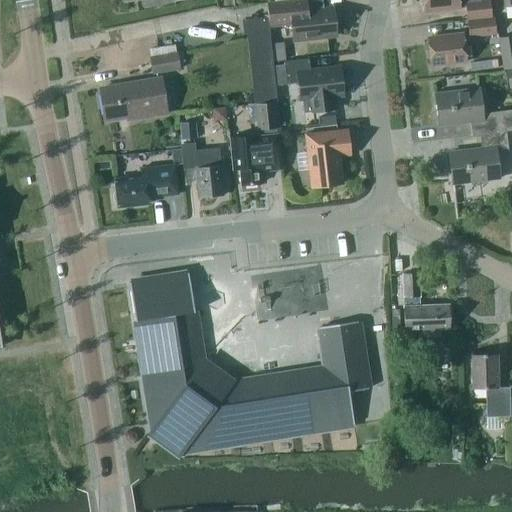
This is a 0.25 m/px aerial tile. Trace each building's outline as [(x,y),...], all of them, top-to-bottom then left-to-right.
[(306,10),(305,0),(288,0),(266,3),(268,25),(291,23),(293,40),(335,35),(332,7),(306,10)] [(421,0),(422,11),(458,7),(464,7),(463,2),(478,0),(421,0)] [(478,0),(463,2),(464,7),(465,18),(488,15),(486,0),(478,0)] [(267,17),(245,20),(254,103),(276,101),(267,17)] [(466,20),(468,37),(493,34),(492,17),(466,20)] [(425,37),(429,65),(464,61),(461,33),(425,37)] [(511,34),(497,38),(502,68),(511,66),(511,34)] [(150,59),(153,74),(177,70),(175,55),(150,59)] [(300,99),(315,98),(316,111),(334,109),(333,96),(342,94),(339,67),(309,70),(308,58),(283,61),(283,64),(286,84),(298,82),(300,99)] [(277,85),(286,84),(283,64),(274,65),(277,85)] [(125,117),(126,122),(165,115),(158,79),(99,90),(104,121),(125,117)] [(471,134),(498,130),(498,128),(511,127),(511,120),(511,108),(482,112),(479,87),(434,93),(437,125),(469,121),(471,134)] [(261,137),(229,139),(231,157),(232,171),(239,171),(240,186),(260,185),(259,172),(265,172),(280,171),(274,103),(259,104),(255,105),(255,106),(248,107),(249,123),(257,122),(257,131),(261,131),(261,137)] [(213,121),(225,120),(224,107),(211,108),(213,121)] [(180,139),(196,138),(194,121),(179,123),(180,139)] [(511,127),(498,128),(498,130),(471,134),(471,135),(478,134),(480,147),(449,151),(452,183),(498,177),(495,153),(508,151),(505,130),(511,129),(511,127)] [(346,129),(306,134),(312,186),(342,183),(339,155),(349,154),(346,129)] [(220,180),(223,180),(222,166),(219,165),(217,150),(194,152),(194,144),(180,146),(182,170),(195,168),(198,199),(222,197),(220,180)] [(299,149),(298,169),(307,170),(308,149),(299,149)] [(149,197),(177,194),(174,166),(139,169),(140,177),(115,180),(117,206),(150,203),(149,197)] [(502,213),(511,213),(511,196),(502,197),(502,213)] [(351,425),(346,392),(366,389),(355,321),(316,327),(324,377),(255,387),(254,379),(231,383),(199,360),(196,337),(188,338),(185,321),(193,320),(186,273),(127,282),(149,428),(146,433),(177,456),(181,451),(351,425)] [(416,331),(417,346),(438,345),(437,328),(447,327),(446,305),(418,306),(417,274),(401,275),(401,286),(395,286),(396,306),(402,306),(403,337),(414,336),(414,329),(416,329),(416,331)] [(509,415),(508,386),(496,387),(495,354),(470,355),(471,388),(484,387),(485,416),(509,415)]
